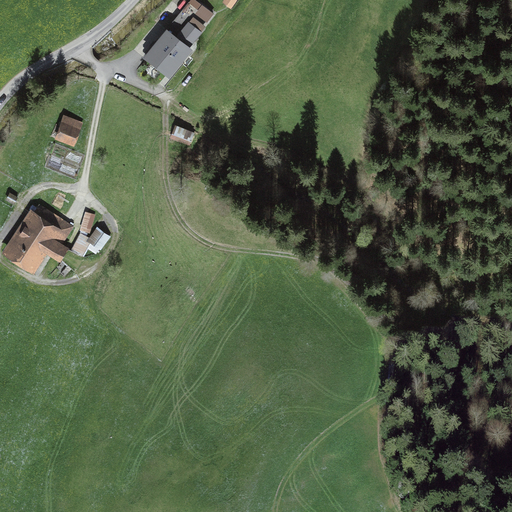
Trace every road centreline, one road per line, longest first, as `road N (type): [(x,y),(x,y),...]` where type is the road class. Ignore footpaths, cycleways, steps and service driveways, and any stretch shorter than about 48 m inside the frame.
road 1 (track): [(398,511),(381,435),(386,352),(370,316),(302,258),(212,246),(190,232),(168,192),(163,97),(122,68)]
road 2 (track): [(163,97),(212,129),(341,180),(439,286),(511,319)]
road 3 (track): [(341,180),(361,171),(378,95),(431,0)]
road 4 (track): [(171,103),(247,0)]
